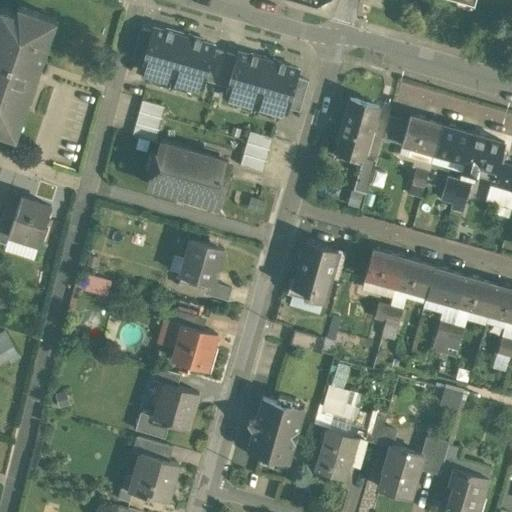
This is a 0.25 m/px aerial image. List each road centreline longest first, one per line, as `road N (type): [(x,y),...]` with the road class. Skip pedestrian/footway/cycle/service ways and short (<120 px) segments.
road 1 (residential): [(277,242),(205,484)]
road 2 (residential): [(287,200),(511,264)]
road 3 (residential): [(84,188),(277,242)]
road 4 (residential): [(334,40),(511,90)]
road 5 (residential): [(334,40),(287,200)]
road 6 (residential): [(207,0),(334,40)]
